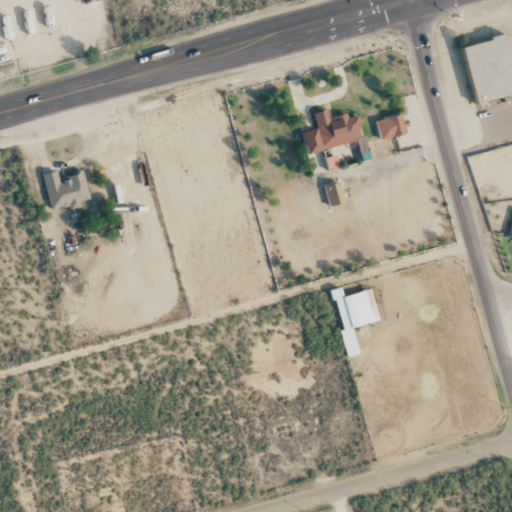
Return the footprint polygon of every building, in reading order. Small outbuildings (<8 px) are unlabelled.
[(458,47),(474,103),(511,93),(511,57),(505,33),(501,35),(499,31),(486,35),(488,38),(458,47)] [(305,152),(362,140),(357,115),(347,117),(346,114),(328,118),(326,110),(313,113),(316,128),(301,132),(305,152)] [(380,140),(407,133),(402,113),(375,121),(380,140)] [(315,159),(313,152),(306,154),(311,174),(324,170),(321,157),(315,159)] [(338,168),(335,155),(324,158),(327,171),(338,168)] [(49,211),(80,205),(79,201),(88,199),(83,171),(66,174),(67,180),(58,181),(56,171),(42,173),(49,211)] [(324,185),(327,205),(342,203),(339,183),(324,185)] [(377,321),(370,289),(342,296),(340,287),(331,289),(341,330),(339,330),(346,357),(358,354),(351,327),(377,321)]
